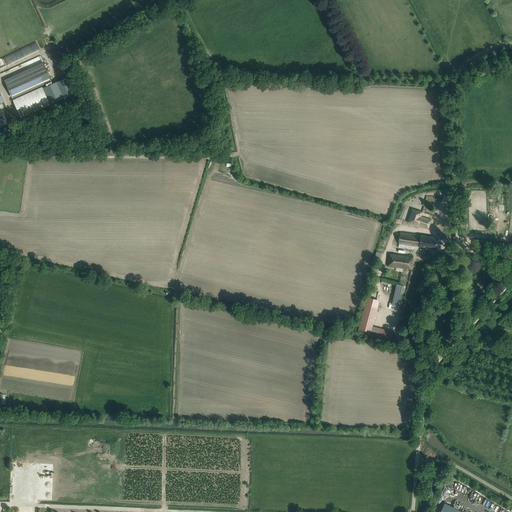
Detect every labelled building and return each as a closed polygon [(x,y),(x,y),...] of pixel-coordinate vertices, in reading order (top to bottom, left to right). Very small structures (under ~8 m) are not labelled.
[(49,104),(42,86),(13,99),(20,117),(49,104)] [(395,218),(400,220),(404,208),(399,207),(395,218)] [(428,229),(431,219),(429,218),(421,216),(422,212),(412,209),(408,220),(410,221),(418,224),(418,225),(428,229)] [(435,248),(437,237),(418,235),(418,234),(400,232),(398,242),(435,248)] [(412,269),(413,260),(412,260),(412,257),(389,253),(387,266),(412,269)] [(431,300),(435,289),(425,286),(422,296),(429,298),(429,299),(431,300)] [(462,511),(444,503),(439,511),(462,511)]
